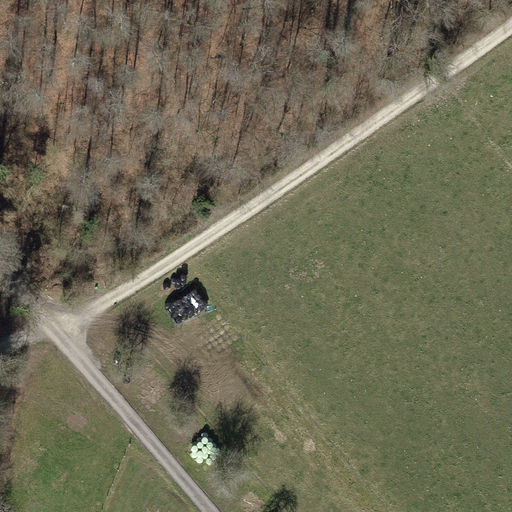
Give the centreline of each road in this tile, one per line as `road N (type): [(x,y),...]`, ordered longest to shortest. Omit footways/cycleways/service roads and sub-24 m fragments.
road 1 (track): [(511,23),(54,331)]
road 2 (track): [(208,511),(54,331)]
